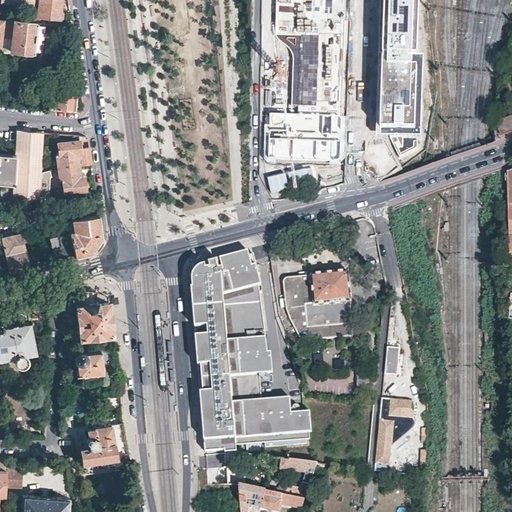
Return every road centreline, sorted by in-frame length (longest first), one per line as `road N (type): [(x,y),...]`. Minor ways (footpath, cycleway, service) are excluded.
road 1 (tertiary): [(124,258),(155,511)]
road 2 (tertiary): [(186,511),(176,281)]
road 3 (residential): [(57,276),(55,439),(0,446)]
road 4 (residential): [(363,0),(353,173),(364,200)]
road 5 (secondary): [(364,200),(511,150)]
road 6 (residential): [(124,258),(98,119)]
road 7 (residential): [(304,351),(285,320),(272,224)]
road 8 (residential): [(98,119),(82,0)]
